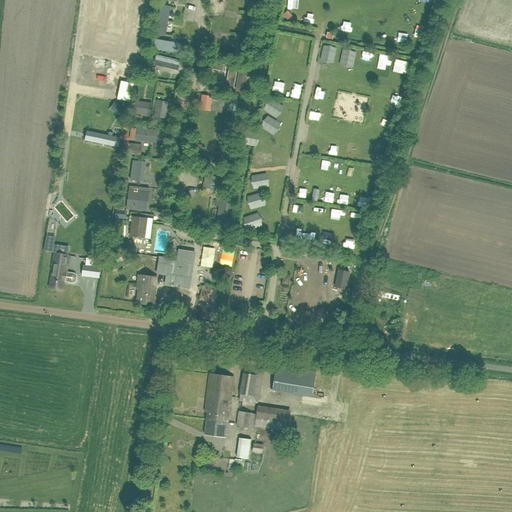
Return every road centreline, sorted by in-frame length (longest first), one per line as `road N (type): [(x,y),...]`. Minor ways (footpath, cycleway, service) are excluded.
road 1 (residential): [(511,369),(0,305)]
road 2 (track): [(342,348),(457,0)]
